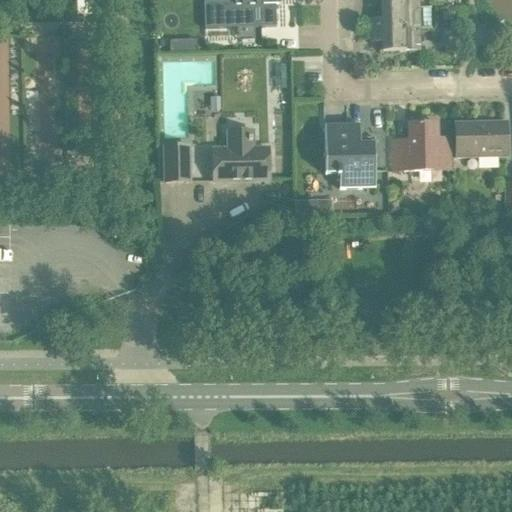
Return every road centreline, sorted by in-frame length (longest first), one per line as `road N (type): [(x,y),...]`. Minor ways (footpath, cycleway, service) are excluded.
road 1 (secondary): [(378,394),(0,397)]
road 2 (residential): [(511,88),(336,88),(336,0)]
road 3 (secondary): [(378,394),(432,408),(511,394)]
road 4 (secondary): [(511,393),(447,385),(378,394)]
